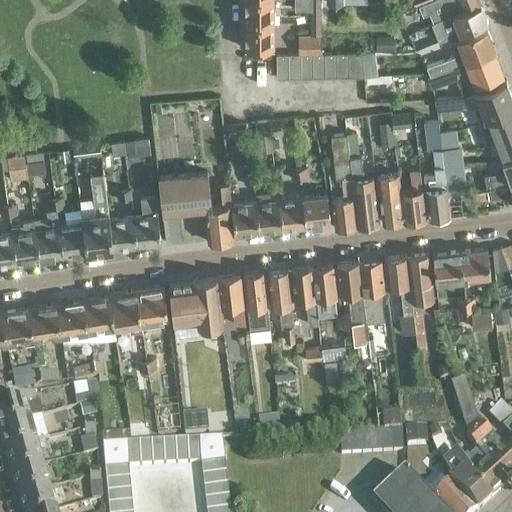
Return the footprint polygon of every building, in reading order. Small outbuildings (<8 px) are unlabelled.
[(271,0),(243,0),(244,25),(272,25),(271,0)] [(318,0),(293,0),(293,9),(310,9),(310,21),(319,21),(318,0)] [(426,0),(418,4),(422,14),(428,11),(432,20),(478,1),(477,0),(426,0)] [(478,1),(432,20),(439,39),(459,32),(483,22),(486,21),(478,1)] [(386,5),(368,5),(368,21),(387,21),(386,5)] [(319,21),(310,21),(310,34),(319,34),(319,21)] [(272,25),(244,25),(244,47),(272,47),(272,25)] [(452,55),(426,65),(428,70),(429,74),(493,49),(485,27),(447,42),(452,55)] [(311,52),(319,52),(319,36),(298,37),(298,52),(299,52),(311,52)] [(393,37),(375,37),(375,49),(394,49),(393,37)] [(429,74),(426,75),(430,85),(455,76),(462,94),(502,79),(500,74),(503,73),(493,49),(429,74)] [(361,52),(363,76),(375,75),(373,51),(361,52)] [(335,52),(323,53),(324,77),(336,76),(335,52)] [(347,52),(335,52),(336,76),(348,76),(347,52)] [(361,52),(347,52),(348,76),(363,76),(361,52)] [(287,53),(275,53),(275,58),(276,77),(288,77),(287,53)] [(299,53),(287,53),(288,77),(300,77),(299,53)] [(311,53),(299,53),(300,77),(312,77),(311,53)] [(319,53),(311,53),(312,77),(324,77),(323,53),(319,53)] [(511,105),(502,79),(462,94),(467,106),(471,104),(478,120),(511,107),(511,105)] [(511,107),(478,120),(487,143),(493,141),(498,155),(511,152),(511,107)] [(391,112),(392,127),(409,126),(408,111),(391,112)] [(267,119),(255,121),(258,145),(270,143),(267,119)] [(436,120),(422,122),(426,150),(432,149),(435,170),(422,171),(427,216),(448,214),(448,213),(445,193),(440,148),(436,120)] [(390,121),(377,123),(380,147),(392,145),(390,121)] [(357,225),(346,139),(345,133),(330,135),(335,177),(341,176),(344,195),(344,197),(332,198),(335,227),(357,225)] [(359,155),(358,155),(356,138),(346,139),(357,225),(378,222),(372,175),(362,176),(359,155)] [(133,139),(122,140),(124,152),(134,151),(133,139)] [(111,154),(124,152),(122,140),(110,142),(111,154)] [(100,152),(99,143),(77,146),(78,155),(100,152)] [(445,193),(459,191),(465,190),(459,145),(440,148),(445,193)] [(67,148),(55,150),(56,162),(69,160),(67,148)] [(40,151),(24,153),(25,162),(41,159),(40,151)] [(22,153),(5,157),(10,180),(26,176),(22,153)] [(497,184),(511,180),(511,157),(500,160),(504,170),(483,175),(485,186),(497,184)] [(306,166),(298,167),(299,177),(307,177),(306,166)] [(299,177),(298,167),(290,168),(291,178),(299,177)] [(411,189),(400,190),(403,219),(424,217),(418,168),(409,169),(411,189)] [(204,207),(210,205),(206,170),(157,176),(165,241),(180,239),(177,210),(204,207)] [(403,219),(400,190),(399,190),(397,171),(375,174),(381,222),(403,219)] [(112,249),(112,248),(108,218),(102,172),(89,174),(94,213),(81,215),(82,222),(86,251),(85,251),(85,252),(112,249)] [(259,172),(251,173),(252,183),(260,182),(259,172)] [(252,183),(251,173),(243,174),(244,184),(252,183)] [(511,180),(497,184),(485,186),(486,188),(470,191),(472,200),(509,192),(511,199),(511,180)] [(224,204),(210,205),(204,207),(208,242),(231,239),(230,222),(232,222),(230,203),(228,183),(218,184),(220,199),(224,199),(224,204)] [(118,199),(130,197),(129,188),(116,190),(118,199)] [(254,194),(255,200),(258,230),(282,228),(278,197),(277,191),(254,194)] [(445,193),(448,213),(461,212),(459,191),(445,193)] [(142,213),(132,215),(136,245),(160,242),(154,192),(139,194),(142,213)] [(325,192),(301,195),(305,225),(329,222),(325,192)] [(305,225),(301,195),(278,197),(282,228),(305,225)] [(61,197),(54,198),(55,208),(63,207),(61,197)] [(54,198),(46,199),(48,215),(33,217),(33,218),(39,258),(62,255),(58,225),(55,208),(54,198)] [(258,230),(255,200),(230,203),(233,222),(234,233),(258,230)] [(14,203),(7,205),(8,215),(16,213),(14,203)] [(8,215),(7,205),(0,205),(0,213),(0,216),(8,215)] [(132,215),(108,218),(112,248),(136,245),(132,215)] [(39,258),(33,218),(21,220),(22,223),(10,225),(11,232),(16,261),(39,258)] [(82,222),(58,225),(62,255),(85,251),(86,251),(82,222)] [(0,263),(16,261),(11,232),(0,233),(0,263)] [(511,263),(511,245),(511,242),(500,246),(507,266),(511,263)] [(500,246),(491,249),(494,271),(507,266),(500,246)] [(459,250),(462,279),(489,276),(486,247),(459,250)] [(462,279),(459,250),(431,253),(434,282),(462,279)] [(431,297),(429,282),(426,252),(406,254),(414,330),(423,329),(420,298),(431,297)] [(414,330),(406,254),(383,256),(386,284),(397,283),(400,313),(399,313),(401,331),(414,330)] [(379,257),(358,259),(364,309),(363,309),(364,321),(382,319),(380,301),(383,288),(379,257)] [(364,309),(358,259),(335,262),(339,293),(347,292),(353,342),(364,341),(364,338),(366,338),(363,309),(364,309)] [(332,262),(311,264),(316,314),(316,315),(335,313),(334,295),(335,295),(332,262)] [(311,264),(290,267),(294,300),(306,299),(309,324),(317,323),(316,315),(316,314),(311,264)] [(280,326),(284,326),(286,340),(294,339),(286,267),(266,270),(271,305),(282,304),(282,309),(278,310),(280,326)] [(263,270),(243,272),(247,306),(249,327),(269,325),(263,270)] [(244,322),(238,273),(217,275),(221,306),(232,305),(234,324),(244,322)] [(168,282),(172,322),(197,319),(197,326),(223,323),(221,306),(217,275),(192,278),(192,280),(169,283),(169,282),(168,282)] [(162,284),(136,288),(141,320),(167,316),(162,284)] [(141,320),(136,288),(108,293),(109,294),(114,325),(127,323),(128,331),(141,329),(140,320),(141,320)] [(109,294),(83,298),(89,341),(115,337),(113,325),(114,325),(109,294)] [(463,298),(465,309),(473,308),(471,297),(463,298)] [(83,298),(56,302),(61,333),(63,347),(89,343),(89,341),(83,298)] [(465,309),(463,298),(455,299),(456,310),(465,309)] [(56,302),(29,307),(34,337),(61,333),(56,302)] [(34,337),(29,307),(2,311),(7,341),(34,337)] [(507,308),(495,309),(496,322),(508,321),(507,308)] [(490,311),(473,313),(474,327),(491,326),(490,311)] [(366,341),(356,342),(358,354),(367,353),(366,341)] [(335,345),(319,346),(321,358),(336,356),(335,345)] [(304,348),(305,360),(321,358),(319,346),(304,348)] [(146,360),(147,370),(155,369),(154,359),(146,360)] [(147,370),(146,360),(138,361),(140,371),(147,370)] [(337,360),(324,361),(325,372),(338,370),(337,360)] [(452,364),(435,367),(438,381),(455,378),(452,364)] [(100,367),(93,368),(95,378),(101,377),(100,367)] [(95,378),(93,368),(73,371),(75,381),(95,378)] [(274,386),(294,384),(293,371),(273,373),(274,386)] [(40,376),(41,386),(58,383),(57,374),(40,376)] [(41,386),(40,376),(32,377),(33,387),(41,386)] [(15,391),(29,388),(28,379),(13,383),(15,391)] [(472,475),(470,477),(491,498),(511,477),(511,454),(481,422),(481,423),(477,418),(465,380),(452,384),(468,435),(465,438),(477,450),(468,458),(466,455),(462,458),(472,475)] [(88,394),(75,396),(77,406),(81,405),(95,400),(98,400),(95,382),(86,383),(88,394)] [(0,426),(30,419),(27,406),(36,404),(33,393),(0,401),(0,426)] [(95,400),(81,405),(84,416),(99,411),(95,400)] [(511,414),(508,410),(507,411),(500,404),(489,415),(511,438),(511,441),(509,445),(511,448),(511,414)] [(411,410),(402,410),(402,426),(412,426),(411,410)] [(397,412),(381,414),(382,428),(399,427),(397,412)] [(206,414),(183,416),(185,434),(207,433),(206,414)] [(278,414),(269,415),(270,426),(280,425),(278,414)] [(30,419),(0,426),(0,434),(4,450),(37,442),(45,440),(38,417),(30,419)] [(84,429),(94,428),(93,421),(83,422),(84,429)] [(436,426),(428,430),(431,437),(440,434),(436,426)] [(425,427),(403,429),(405,446),(426,444),(425,427)] [(94,428),(84,429),(85,437),(95,436),(94,428)] [(391,430),(392,451),(403,450),(401,429),(391,430)] [(392,451),(391,430),(380,431),(382,451),(392,451)] [(371,452),(370,431),(359,432),(361,453),(371,452)] [(382,451),(380,431),(370,431),(371,452),(382,451)] [(359,432),(351,433),(349,433),(350,453),(361,453),(359,432)] [(350,453),(349,433),(338,433),(340,454),(350,453)] [(129,434),(101,435),(102,444),(129,443),(129,441),(129,434)] [(221,438),(187,440),(188,463),(200,463),(224,460),(221,438)] [(175,440),(163,441),(164,465),(176,464),(175,440)] [(184,440),(175,440),(176,464),(188,463),(187,440),(184,440)] [(163,441),(151,442),(152,466),(164,465),(163,441)] [(37,442),(4,450),(11,473),(43,465),(37,442)] [(129,443),(102,444),(104,469),(128,467),(140,466),(139,442),(129,443)] [(151,442),(139,442),(140,466),(152,466),(151,442)] [(461,456),(460,455),(456,448),(442,461),(451,479),(447,483),(477,511),(491,498),(470,477),(472,475),(462,458),(461,456)] [(224,460),(200,463),(201,475),(225,472),(224,460)] [(43,465),(11,473),(17,496),(49,488),(43,465)] [(128,467),(104,469),(105,481),(129,479),(128,467)] [(89,478),(99,477),(98,469),(88,470),(89,478)] [(389,511),(444,511),(405,471),(377,499),(389,511)] [(225,472),(201,475),(203,487),(226,484),(225,472)] [(100,485),(99,477),(89,478),(90,486),(100,485)] [(441,478),(426,493),(444,511),(476,511),(477,511),(447,483),(441,478)] [(129,479),(105,481),(106,493),(130,491),(129,479)] [(226,484),(203,487),(204,499),(228,496),(226,484)] [(49,488),(17,496),(21,511),(53,511),(56,511),(49,488)] [(130,491),(106,493),(107,505),(131,503),(130,491)] [(228,496),(204,499),(205,511),(229,509),(228,496)] [(132,511),(131,503),(107,505),(107,511),(132,511)]
